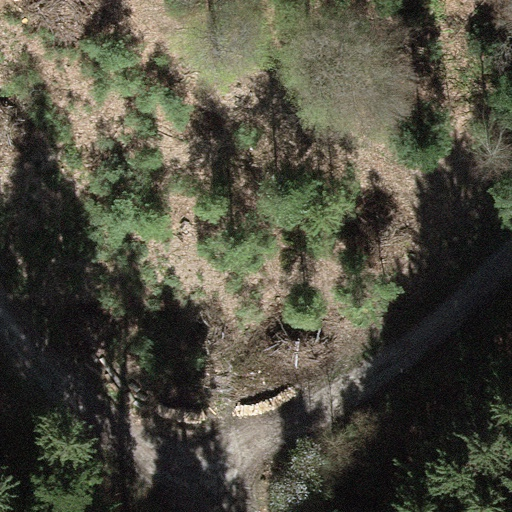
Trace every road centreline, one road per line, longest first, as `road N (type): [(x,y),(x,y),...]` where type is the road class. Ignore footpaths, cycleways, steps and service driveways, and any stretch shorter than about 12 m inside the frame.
road 1 (track): [(161,476),(322,410),(446,323),(511,262)]
road 2 (track): [(206,511),(13,344),(0,321)]
